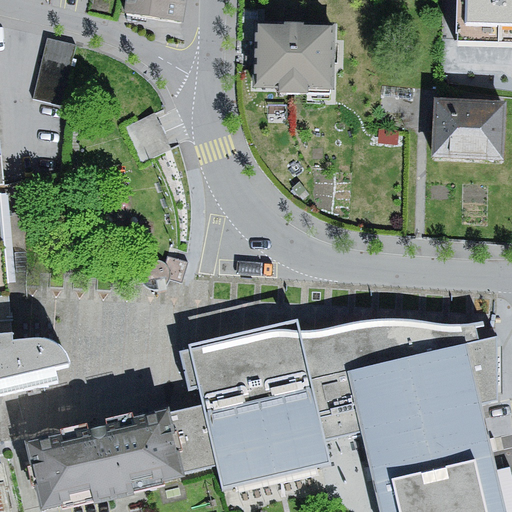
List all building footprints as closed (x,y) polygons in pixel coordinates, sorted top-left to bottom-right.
[(186,0),(126,0),(124,15),(183,24),(186,0)] [(511,0),(443,0),(443,52),(511,53),(511,0)] [(326,30),(251,29),(251,93),(326,94),(326,30)] [(76,45),(46,38),(33,99),(62,105),(76,45)] [(506,105),(429,100),(426,164),(503,168),(506,105)] [(192,423),(212,510),(365,480),(370,511),(506,511),(467,331),(445,331),(420,327),(386,324),(340,328),(300,337),(297,326),(178,356),(192,423)] [(0,393),(9,391),(58,379),(50,336),(0,327),(0,393)] [(172,443),(22,472),(30,511),(71,511),(181,491),(172,443)]
